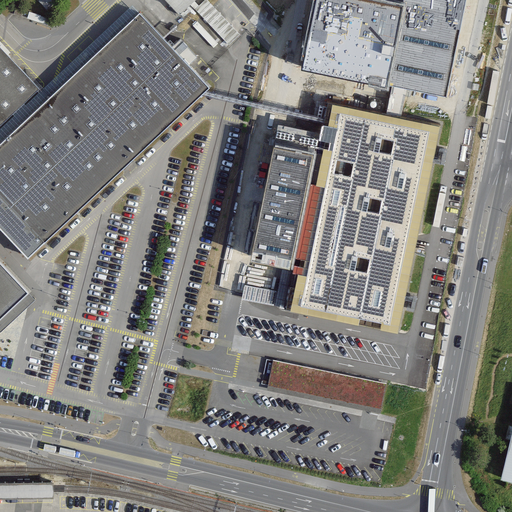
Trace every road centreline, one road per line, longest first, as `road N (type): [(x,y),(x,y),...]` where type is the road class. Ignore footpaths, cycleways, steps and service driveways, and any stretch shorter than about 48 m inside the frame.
road 1 (secondary): [(511,92),(430,511)]
road 2 (secondary): [(355,511),(0,431)]
